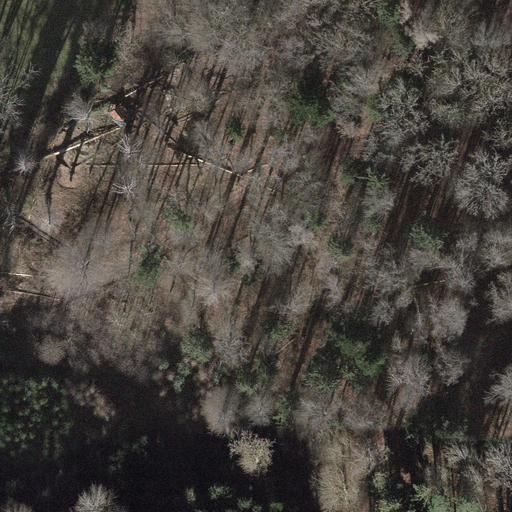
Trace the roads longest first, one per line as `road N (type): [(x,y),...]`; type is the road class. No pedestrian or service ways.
road 1 (track): [(0,303),(36,303),(133,260),(292,162),(366,89),(486,0)]
road 2 (track): [(0,202),(112,269)]
